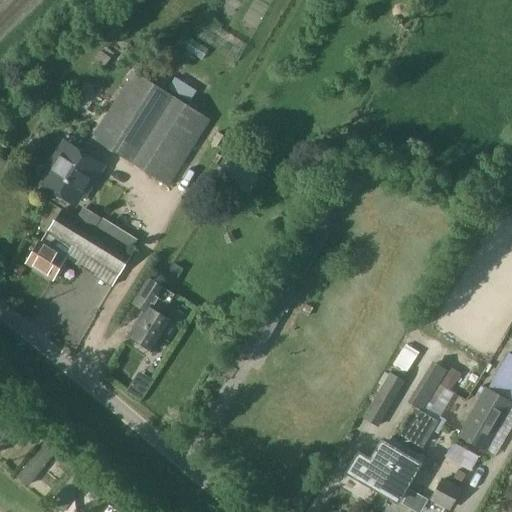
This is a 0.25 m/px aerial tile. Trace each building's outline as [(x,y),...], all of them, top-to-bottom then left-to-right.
[(169,186),(212,122),(137,73),(94,138),(155,178),(155,177),(169,186)] [(78,205),(101,168),(61,143),(38,179),(78,205)] [(260,179),(229,159),(223,168),(220,166),(209,182),(218,188),(223,179),(249,196),(260,179)] [(129,251),(98,231),(59,207),(26,260),(53,276),(73,244),(120,273),(133,253),(129,251)] [(98,231),(129,251),(136,240),(105,220),(98,231)] [(173,263),(162,281),(171,287),(182,269),(173,263)] [(128,335),(154,351),(163,335),(168,334),(173,326),(172,322),(161,315),(173,295),(164,289),(165,288),(150,278),(134,305),(144,311),(128,335)] [(270,291),(236,349),(257,361),(290,303),(270,291)] [(424,411),(438,386),(447,371),(436,364),(412,404),(424,411)] [(379,426),(405,382),(393,375),(367,419),(379,426)] [(494,455),(511,423),(511,419),(504,415),(510,404),(484,389),(458,434),(484,449),(494,455)] [(424,411),(399,452),(419,464),(421,465),(425,458),(420,455),(440,420),(424,411)] [(398,453),(399,452),(382,443),(372,460),(359,453),(347,472),(376,489),(398,453)] [(473,479),(478,462),(431,448),(426,465),(473,479)] [(398,453),(376,489),(397,501),(419,464),(399,452),(398,453)] [(450,511),(462,490),(443,479),(430,500),(450,511)] [(410,488),(402,502),(419,511),(420,511),(428,498),(410,488)]
